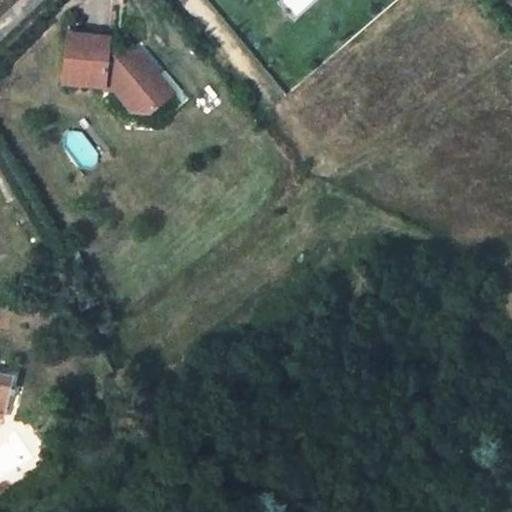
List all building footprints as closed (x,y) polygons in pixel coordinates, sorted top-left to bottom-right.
[(150,112),(160,104),(161,92),(153,81),(160,75),(141,51),(134,56),(115,52),(117,40),(77,32),(68,77),(105,84),(104,88),(117,90),(131,110),(150,112)] [(153,81),(161,92),(160,104),(175,92),(160,75),(153,81)] [(110,359),(97,368),(104,377),(107,376),(112,384),(121,378),(110,359)] [(0,399),(6,400),(9,367),(0,365),(0,399)] [(97,382),(104,377),(97,368),(91,372),(97,382)]
